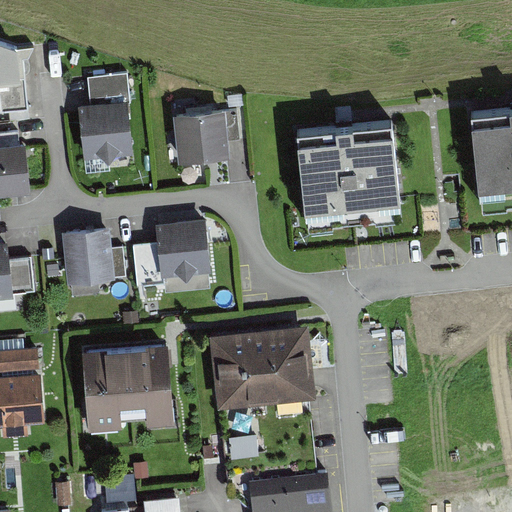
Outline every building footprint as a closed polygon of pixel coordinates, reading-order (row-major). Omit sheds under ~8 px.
[(23,50),(18,51),(0,44),(0,101),(1,112),(29,110),(23,50)] [(130,72),(91,74),(92,101),(83,102),(87,154),(132,151),(128,96),(131,96),(130,72)] [(511,108),(475,111),(482,191),(511,188),(511,108)] [(174,116),(179,164),(230,158),(225,111),(174,116)] [(356,120),(299,125),(306,207),(306,213),(401,205),(394,117),(356,120)] [(0,147),(0,196),(31,194),(26,145),(0,147)] [(210,273),(211,272),(206,220),(157,224),(158,242),(162,277),(164,277),(164,283),(165,293),(211,288),(210,273)] [(63,232),(67,284),(115,280),(110,228),(63,232)] [(162,277),(158,242),(134,245),(138,285),(164,283),(164,277),(162,277)] [(0,243),(0,299),(14,298),(14,295),(36,292),(32,257),(10,259),(8,243),(0,243)] [(210,336),(219,409),(317,398),(309,325),(210,336)] [(83,351),(89,431),(122,428),(121,421),(148,419),(148,426),(175,424),(169,344),(83,351)] [(0,351),(0,371),(3,371),(34,369),(40,368),(38,348),(0,351)] [(3,371),(4,377),(34,375),(34,369),(3,371)] [(28,425),(46,423),(42,374),(34,375),(4,377),(0,377),(0,426),(4,427),(4,437),(29,435),(28,425)] [(333,511),(330,480),(251,489),(253,511),(333,511)]
